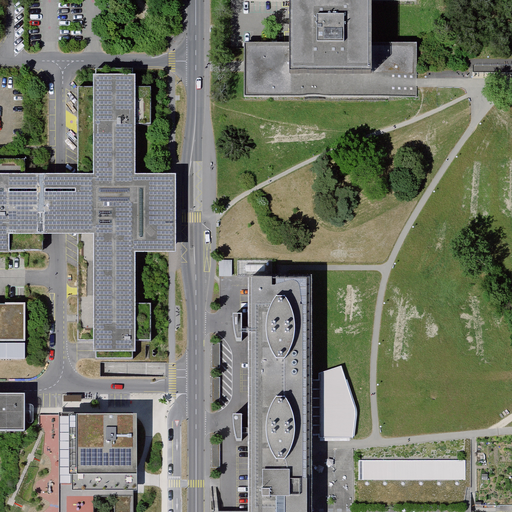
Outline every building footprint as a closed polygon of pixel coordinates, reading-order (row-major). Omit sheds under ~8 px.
[(245,0),(246,1),(294,1),(294,46),(247,46),(247,50),(247,98),(312,98),(417,98),(417,84),(417,46),(376,46),(376,2),(418,2),(418,0),(245,0)] [(143,13),(132,18),(138,31),(149,27),(143,13)] [(132,72),(97,72),(97,91),(79,91),(79,179),(61,179),(26,179),(26,190),(26,226),(26,236),(61,236),(79,236),(79,342),(96,342),(96,359),(133,359),(133,343),(151,343),(151,306),(132,306),(133,257),(178,256),(178,217),(178,210),(178,205),(178,179),(138,179),(138,127),(151,128),(151,90),(132,90),(132,72)] [(0,252),(26,253),(26,236),(26,226),(26,190),(26,179),(26,163),(0,162),(0,252)] [(232,261),(220,261),(220,277),(232,277),(232,261)] [(310,282),(248,282),(247,335),(242,335),(242,323),(233,323),(237,347),(242,347),(242,341),(247,341),(248,415),(248,436),(242,436),(242,424),(234,424),(234,438),(237,448),(242,448),(242,442),(247,442),(245,511),(307,511),(307,508),(307,453),(307,447),(308,433),(322,433),(322,437),(356,437),(358,409),(345,368),(319,374),(319,379),(309,379),(310,282)] [(0,343),(26,343),(26,307),(0,307),(0,343)] [(26,397),(0,397),(0,433),(26,433),(26,397)] [(133,511),(133,491),(137,491),(137,476),(137,415),(133,415),(133,413),(59,413),(59,416),(58,511),(133,511)] [(425,480),(466,480),(466,460),(425,460),(425,480)]
